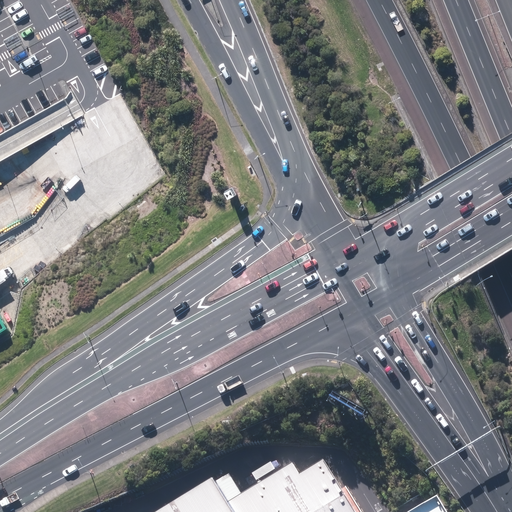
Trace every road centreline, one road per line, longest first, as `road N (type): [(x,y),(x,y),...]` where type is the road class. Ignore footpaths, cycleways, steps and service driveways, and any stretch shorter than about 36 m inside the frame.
road 1 (secondary): [(356,308),(0,495)]
road 2 (secondary): [(31,420),(279,227),(298,180)]
road 3 (secondary): [(31,420),(330,261)]
road 4 (motorway): [(511,273),(384,0)]
road 5 (motorway): [(511,500),(390,289)]
road 6 (motorway): [(488,511),(356,308)]
road 7 (unclassified): [(287,151),(191,0)]
road 8 (motorway): [(287,151),(230,0)]
road 9 (motorway): [(511,145),(454,0)]
road 10 (secondary): [(511,216),(390,289)]
road 11 (secondary): [(393,224),(511,156)]
